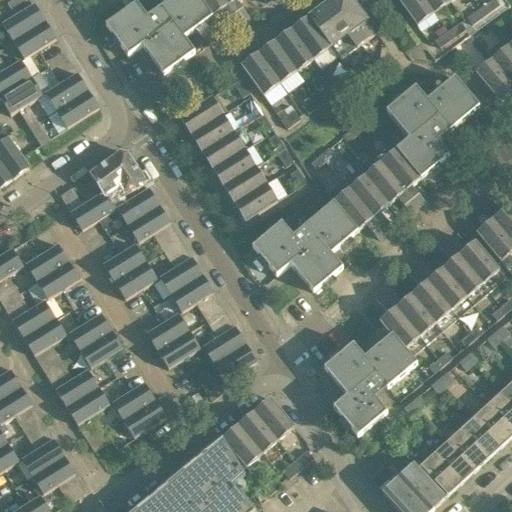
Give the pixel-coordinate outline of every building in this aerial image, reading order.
[(5,0),(12,11),(18,8),(29,0),(28,0),(5,0)] [(192,35),(212,20),(197,0),(158,0),(155,3),(161,11),(147,20),(136,6),(106,28),(128,58),(143,48),(164,77),(194,55),(193,54),(201,48),(192,35)] [(240,0),(197,0),(212,20),(222,13),(233,29),(248,18),(236,3),(240,0)] [(350,0),(334,0),(309,18),(331,48),(340,60),(356,49),(376,35),(350,0)] [(397,0),(417,27),(434,15),(422,0),(397,0)] [(447,0),(422,0),(434,15),(450,3),(447,0)] [(494,0),(493,0),(480,10),(486,17),(499,7),(494,0)] [(2,26),(13,44),(45,24),(34,6),(2,26)] [(486,17),(480,10),(467,20),(472,27),(486,17)] [(292,31),(314,61),(331,48),(309,18),(292,31)] [(56,42),(45,24),(13,44),(24,62),(56,42)] [(460,24),(448,34),(453,41),(466,31),(460,24)] [(297,73),(314,61),(292,31),(275,43),(297,73)] [(453,41),(448,34),(435,43),(440,50),(453,41)] [(258,56),(280,86),(297,73),(275,43),(258,56)] [(511,85),(511,53),(504,44),(497,49),(501,53),(491,61),(511,85)] [(263,98),(280,86),(258,56),(241,68),(263,98)] [(500,103),(511,93),(511,85),(491,61),(475,74),(500,103)] [(0,99),(32,80),(21,62),(20,63),(7,71),(0,75),(0,99)] [(348,73),(355,82),(367,72),(361,63),(348,73)] [(342,91),(355,82),(348,73),(335,82),(342,91)] [(45,96),(56,113),(88,93),(77,76),(45,96)] [(43,98),(32,80),(0,99),(0,101),(5,109),(11,118),(19,113),(28,108),(43,98)] [(250,95),(241,80),(233,85),(242,100),(250,95)] [(396,152),(421,181),(448,158),(437,144),(479,109),(454,80),(426,103),(415,90),(387,114),(409,141),(396,152)] [(327,89),(314,98),(320,106),(333,97),(327,89)] [(99,111),(88,93),(56,113),(67,132),(99,111)] [(308,115),(320,106),(314,98),(302,107),(308,115)] [(180,119),(191,136),(223,116),(212,99),(180,119)] [(247,106),(255,120),(263,115),(254,101),(247,106)] [(300,121),(299,119),(290,107),(282,112),(276,103),(270,108),(287,131),(300,121)] [(19,113),(30,130),(38,125),(28,108),(19,113)] [(272,129),(263,115),(255,120),(264,134),(272,129)] [(191,136),(202,154),(234,134),(223,116),(191,136)] [(361,123),(352,130),(357,137),(366,129),(361,123)] [(49,142),(38,125),(30,130),(41,147),(49,142)] [(348,144),(357,137),(352,130),(343,138),(348,144)] [(202,154),(213,171),(244,151),(234,134),(202,154)] [(268,141),(277,155),(285,150),(276,136),(268,141)] [(0,144),(0,162),(13,181),(31,169),(8,138),(0,144)] [(412,189),(421,181),(396,152),(391,145),(359,172),(389,208),(398,200),(410,215),(424,203),(412,189)] [(329,149),(320,157),(325,163),(335,155),(329,149)] [(293,164),(285,150),(277,155),(286,169),(293,164)] [(213,171),(223,189),(255,169),(244,151),(213,171)] [(90,178),(101,196),(110,209),(117,204),(116,202),(119,199),(116,193),(121,190),(115,180),(134,168),(127,156),(121,155),(90,178)] [(316,171),(325,163),(320,157),(311,165),(316,171)] [(0,191),(13,181),(0,162),(0,191)] [(145,186),(134,168),(115,180),(121,190),(116,193),(119,199),(116,202),(117,204),(145,186)] [(223,189),(234,206),(266,186),(255,169),(223,189)] [(307,185),(298,171),(290,176),(299,190),(307,185)] [(327,198),(333,205),(358,234),(367,227),(379,242),(393,230),(380,215),(389,208),(359,172),(327,198)] [(117,212),(126,226),(158,206),(145,186),(117,204),(110,209),(113,214),(117,212)] [(266,186),(234,206),(245,223),(277,204),(266,186)] [(113,214),(110,209),(101,196),(83,207),(72,190),(61,198),(71,214),(70,215),(82,233),(113,214)] [(333,205),(306,228),(293,239),(281,225),(252,249),(276,278),(290,267),(313,294),(342,270),(336,263),(331,257),(337,251),(358,234),(333,205)] [(171,226),(158,206),(126,226),(138,247),(154,237),(159,245),(175,235),(170,227),(171,226)] [(492,221),(511,244),(511,211),(508,207),(492,221)] [(501,264),(511,254),(511,244),(492,221),(476,235),(501,264)] [(159,245),(164,254),(180,244),(175,235),(159,245)] [(451,264),(443,271),(473,307),(505,281),(474,244),(465,252),(453,237),(439,249),(451,264)] [(180,244),(164,254),(169,262),(186,252),(180,244)] [(25,267),(37,285),(69,265),(58,247),(25,267)] [(114,285),(146,265),(135,247),(103,267),(114,285)] [(0,295),(14,287),(9,279),(24,270),(12,251),(0,258),(0,295)] [(331,257),(336,263),(343,258),(337,251),(331,257)] [(159,280),(170,298),(203,278),(191,260),(186,252),(169,262),(174,271),(159,280)] [(442,334),(473,307),(443,271),(434,278),(421,263),(407,275),(420,290),(411,297),(442,334)] [(80,283),(69,265),(37,285),(48,303),(80,283)] [(157,283),(146,265),(114,285),(125,303),(157,283)] [(214,296),(203,278),(170,298),(181,316),(197,306),(202,315),(218,304),(213,296),(214,296)] [(19,296),(14,287),(0,295),(0,301),(3,306),(19,296)] [(379,324),(391,338),(397,346),(399,345),(411,360),(442,334),(411,297),(402,305),(390,290),(376,301),(388,316),(379,324)] [(3,306),(8,314),(24,304),(19,296),(3,306)] [(501,308),(506,315),(511,309),(511,303),(510,301),(501,308)] [(12,323),(23,341),(56,321),(44,303),(30,312),(24,304),(8,314),(13,323),(12,323)] [(202,315),(207,323),(224,313),(218,304),(202,315)] [(497,322),(506,315),(501,308),(492,316),(497,322)] [(224,313),(207,323),(212,331),(229,321),(224,313)] [(69,336),(80,354),(112,334),(101,316),(69,336)] [(146,336),(157,354),(189,334),(178,316),(146,336)] [(67,339),(56,321),(23,341),(35,359),(40,367),(57,357),(52,348),(67,339)] [(202,349),(214,367),(246,347),(235,329),(234,329),(229,321),(212,331),(217,340),(202,349)] [(470,335),(475,341),(484,333),(479,327),(470,335)] [(502,328),(494,335),(501,343),(509,336),(502,328)] [(123,352),(112,334),(80,354),(91,372),(123,352)] [(201,352),(189,334),(157,354),(168,372),(201,352)] [(465,349),(475,341),(470,335),(460,342),(465,349)] [(493,349),(501,343),(494,335),(486,341),(493,349)] [(397,346),(391,338),(371,354),(364,360),(356,351),(353,347),(324,371),(347,399),(333,410),(357,439),(386,414),(375,400),(416,366),(411,360),(399,345),(397,346)] [(363,345),(356,351),(364,360),(371,354),(363,345)] [(257,365),(246,347),(214,367),(224,384),(225,385),(226,384),(257,365)] [(474,351),(466,358),(473,366),(481,359),(474,351)] [(438,361),(443,368),(452,360),(447,354),(438,361)] [(62,365),(57,357),(40,367),(46,375),(62,365)] [(465,372),(473,366),(466,358),(459,364),(465,372)] [(434,375),(443,368),(438,361),(429,369),(434,375)] [(0,403),(21,390),(10,372),(10,373),(4,364),(0,367),(0,403)] [(46,375),(51,384),(67,373),(62,365),(46,375)] [(55,392),(67,410),(99,390),(88,372),(73,382),(67,373),(51,384),(56,392),(55,392)] [(447,374),(439,381),(446,389),(454,382),(447,374)] [(438,395),(446,389),(439,381),(431,387),(438,395)] [(511,408),(511,383),(500,395),(511,408)] [(229,389),(226,384),(225,385),(224,384),(207,395),(212,404),(229,389)] [(112,405),(123,423),(155,403),(144,385),(112,405)] [(21,390),(0,403),(0,428),(15,419),(21,427),(37,417),(32,408),(33,408),(21,390)] [(110,408),(99,390),(67,410),(78,428),(84,436),(100,426),(95,417),(110,408)] [(511,434),(511,408),(500,395),(487,407),(511,434)] [(411,404),(418,412),(426,405),(419,397),(411,404)] [(270,400),(254,414),(278,443),(294,429),(270,400)] [(155,403),(123,423),(134,441),(148,433),(166,421),(155,403)] [(410,418),(418,412),(411,404),(403,410),(410,418)] [(501,450),(511,439),(511,434),(487,407),(473,419),(501,450)] [(254,414),(238,427),(262,456),(278,443),(254,414)] [(26,436),(42,425),(37,417),(21,427),(26,436)] [(488,462),(501,450),(473,419),(460,431),(488,462)] [(48,433),(42,425),(26,436),(31,444),(48,433)] [(105,434),(100,426),(84,436),(89,445),(105,434)] [(246,470),(262,456),(238,427),(222,440),(232,458),(233,459),(235,457),(246,470)] [(408,428),(401,435),(408,443),(416,436),(408,428)] [(474,474),(488,462),(460,431),(447,443),(474,474)] [(21,462),(32,479),(65,459),(53,441),(53,442),(48,433),(31,444),(36,452),(21,462)] [(89,445),(94,453),(111,443),(105,434),(89,445)] [(253,511),(239,495),(233,488),(244,478),(233,459),(232,458),(222,440),(196,463),(195,463),(183,473),(149,501),(136,511),(253,511)] [(392,443),(385,450),(392,458),(400,451),(392,443)] [(461,486),(474,474),(447,443),(433,455),(461,486)] [(0,476),(19,464),(8,446),(0,451),(0,476)] [(385,464),(392,458),(385,450),(378,456),(385,464)] [(302,470),(313,460),(307,452),(295,462),(302,470)] [(445,501),(461,486),(433,455),(419,468),(417,471),(445,501)] [(378,471),(385,464),(378,456),(371,463),(378,471)] [(65,459),(32,479),(43,497),(58,488),(64,496),(80,486),(75,478),(76,477),(65,459)] [(302,470),(295,462),(282,473),(289,481),(302,470)] [(364,469),(370,478),(378,471),(371,463),(364,469)] [(398,511),(432,511),(445,501),(417,471),(413,466),(382,495),(398,511)] [(282,487),(280,485),(275,479),(263,489),(270,498),(282,487)] [(86,495),(80,486),(64,496),(69,505),(86,495)] [(48,511),(40,498),(25,507),(17,511),(48,511)]
